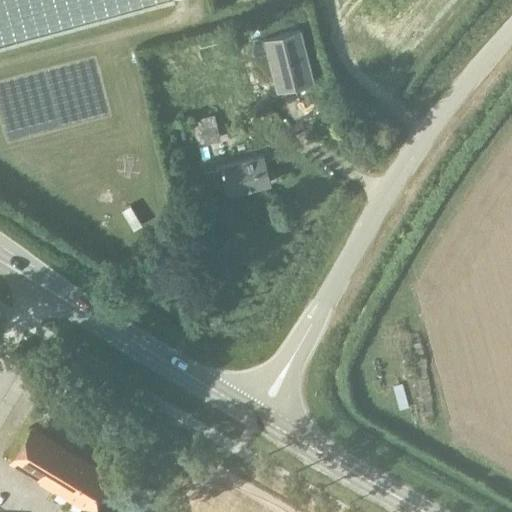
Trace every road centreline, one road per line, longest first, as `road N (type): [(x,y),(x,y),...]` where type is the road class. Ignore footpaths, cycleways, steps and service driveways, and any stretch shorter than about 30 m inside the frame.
road 1 (unclassified): [(286,366),(395,178),(511,30)]
road 2 (primary): [(246,411),(0,261)]
road 3 (primary): [(420,511),(269,425)]
